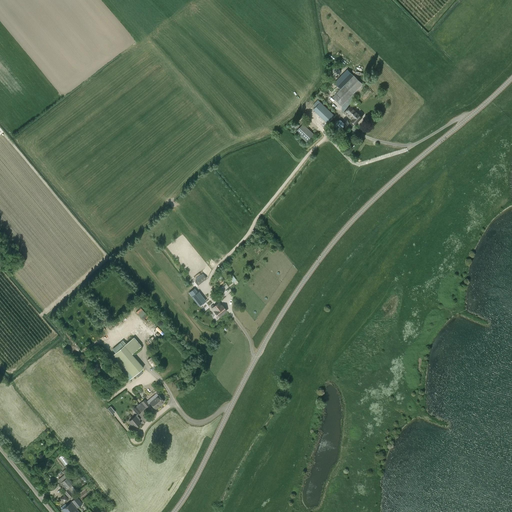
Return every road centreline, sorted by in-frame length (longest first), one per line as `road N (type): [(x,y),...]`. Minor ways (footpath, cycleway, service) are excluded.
road 1 (tertiary): [(173,511),(253,362),(332,242),(511,77)]
road 2 (track): [(327,136),(211,272),(210,293),(222,299)]
